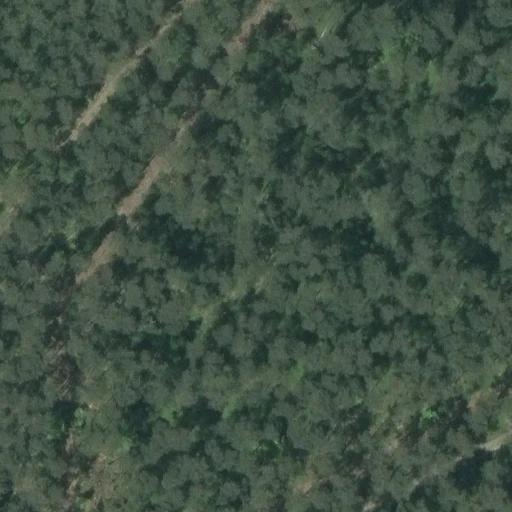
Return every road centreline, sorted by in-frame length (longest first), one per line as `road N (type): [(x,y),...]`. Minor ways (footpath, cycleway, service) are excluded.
road 1 (track): [(0,229),(182,0)]
road 2 (track): [(363,511),(511,434)]
